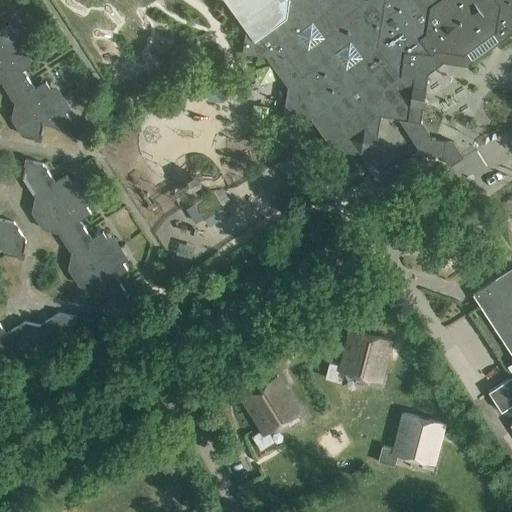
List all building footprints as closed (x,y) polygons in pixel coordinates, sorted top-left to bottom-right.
[(511,0),(226,0),(246,27),(243,51),(266,55),(288,85),(283,113),(311,117),(333,148),(375,155),(381,115),(398,117),(424,155),(429,151),(442,154),(442,155),(450,165),(463,156),(453,141),(436,138),(435,139),(432,138),(421,121),(429,72),(444,61),(466,64),(511,31),(511,0)] [(0,29),(0,57),(28,40),(20,28),(15,31),(10,24),(0,29)] [(28,40),(0,57),(0,80),(4,81),(10,91),(29,79),(23,70),(35,62),(30,55),(35,51),(28,40)] [(29,79),(10,91),(16,101),(13,116),(19,125),(64,96),(57,84),(51,88),(46,80),(35,88),(29,79)] [(72,107),(64,96),(19,126),(25,135),(40,138),(44,123),(59,126),(71,119),(66,111),(72,107)] [(27,160),(24,175),(36,194),(33,210),(39,219),(85,190),(77,178),(71,181),(67,174),(55,181),(43,163),(27,160)] [(283,204),(289,191),(279,186),(273,200),(283,204)] [(85,190),(39,219),(45,228),(60,232),(67,241),(86,229),(80,220),(91,213),(87,205),(92,202),(85,190)] [(202,218),(223,204),(213,190),(193,203),(202,218)] [(14,221),(0,218),(0,242),(7,253),(23,257),(27,241),(14,221)] [(86,229),(67,241),(73,251),(69,267),(75,276),(121,246),(114,235),(108,238),(103,231),(91,238),(86,229)] [(121,246),(75,276),(81,286),(97,289),(109,308),(125,311),(128,295),(116,276),(128,269),(123,262),(129,258),(121,246)] [(511,267),(472,293),(511,354),(511,375),(488,391),(501,412),(511,404),(511,267)] [(59,312),(40,324),(37,341),(52,344),(72,332),(75,316),(59,312)] [(25,321),(6,333),(2,349),(18,353),(37,341),(40,324),(25,321)] [(391,339),(351,329),(340,369),(381,379),(391,339)] [(278,375),(243,397),(265,432),(300,410),(278,375)] [(444,422),(404,412),(394,452),(434,462),(444,422)]
